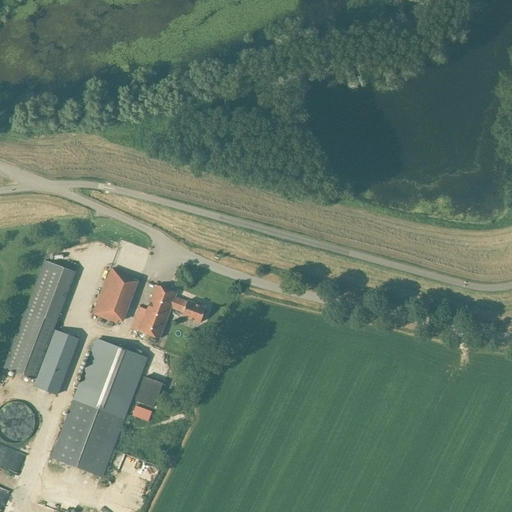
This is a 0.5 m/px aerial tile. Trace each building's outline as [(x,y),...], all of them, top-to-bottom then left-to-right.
[(78,339),(53,330),(75,272),(44,261),(4,369),(36,381),(34,386),(57,395),(78,339)] [(93,313),(117,322),(134,277),(112,269),(108,279),(107,278),(93,313)] [(138,308),(130,328),(139,331),(159,339),(171,308),(183,312),(181,316),(190,319),(187,325),(201,330),(206,317),(202,316),(205,308),(187,301),(187,302),(175,297),(176,293),(156,286),(146,311),(138,308)] [(52,458),(101,476),(122,420),(146,357),(98,339),(74,401),(52,458)] [(163,384),(144,377),(136,400),(155,407),(163,384)] [(0,402),(0,432),(27,436),(30,406),(0,402)] [(152,422),(156,411),(138,405),(134,415),(152,422)] [(0,464),(18,472),(26,452),(0,442),(0,464)] [(140,480),(132,497),(136,499),(144,482),(140,480)]
